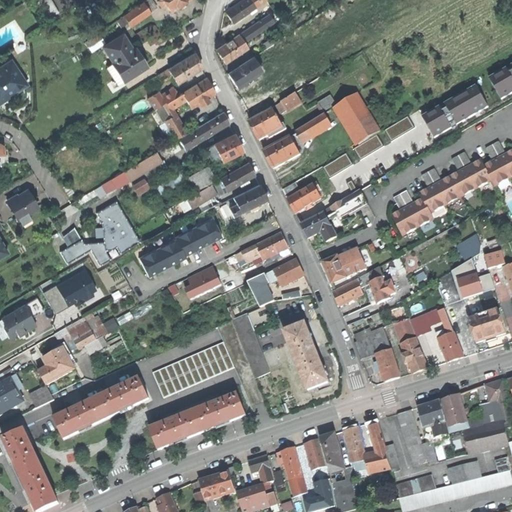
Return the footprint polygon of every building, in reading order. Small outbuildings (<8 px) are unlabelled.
[(42,8),(53,2),(51,0),(42,0),(39,2),(42,8)] [(143,0),(124,13),(130,22),(149,9),(144,0),(143,0)] [(159,0),(162,4),(166,2),(171,9),(183,0),(159,0)] [(237,0),(226,8),(229,14),(232,19),(255,5),(252,0),(237,0)] [(42,8),(45,14),(56,8),(53,2),(42,8)] [(49,19),(59,13),(56,8),(45,14),(49,19)] [(274,19),(270,11),(239,32),(217,47),(222,55),(225,61),(248,46),(244,40),(274,19)] [(293,27),(281,35),(289,49),(301,41),(293,27)] [(124,78),(147,63),(142,53),(139,49),(136,51),(133,46),(123,31),(103,44),(114,60),(107,64),(118,81),(124,77),(124,78)] [(98,32),(87,39),(90,44),(101,37),(98,32)] [(271,53),(267,45),(228,70),(233,78),(237,84),(262,68),(259,62),(271,53)] [(160,82),(171,75),(177,84),(201,69),(197,61),(194,53),(156,76),(160,82)] [(290,61),(286,54),(276,61),(280,67),(290,61)] [(9,97),(26,86),(13,64),(0,71),(0,96),(6,92),(9,97)] [(511,64),(491,77),(503,99),(511,93),(511,64)] [(307,82),(319,74),(314,67),(303,74),(307,82)] [(289,80),(282,68),(239,95),(242,102),(246,110),(273,93),(272,91),(289,80)] [(165,122),(176,140),(186,133),(175,114),(189,106),(191,109),(210,97),(214,94),(207,79),(176,96),(164,104),(172,117),(165,122)] [(455,127),(491,107),(478,84),(423,115),(436,138),(455,127)] [(155,109),(164,104),(176,96),(172,88),(159,96),(157,93),(148,98),(155,109)] [(301,97),(296,88),(276,102),(282,111),(287,108),(286,106),(301,97)] [(357,89),(336,103),(359,141),(380,128),(357,89)] [(318,97),(322,106),(336,100),(331,91),(318,97)] [(280,118),(274,106),(250,119),(255,129),(259,137),(269,132),(271,135),(287,126),(282,116),(280,118)] [(295,128),(301,138),(331,120),(326,110),(295,128)] [(224,125),(228,123),(223,111),(186,133),(176,140),(182,150),(224,125)] [(384,130),(391,142),(415,128),(408,116),(384,130)] [(300,151),(291,133),(266,147),(272,158),(275,165),(300,151)] [(214,145),(222,162),(242,152),(239,146),(234,135),(214,145)] [(354,149),(361,161),(384,147),(377,135),(354,149)] [(511,156),(510,158),(508,155),(500,142),(494,146),(511,179),(511,178),(511,156)] [(131,177),(168,155),(162,145),(125,168),(130,176),(131,177)] [(218,163),(222,162),(214,145),(207,149),(212,159),(215,158),(218,163)] [(495,166),(487,170),(493,181),(497,187),(511,179),(494,146),(488,149),(495,162),(493,163),(495,166)] [(484,164),(476,168),(475,165),(474,166),(467,152),(460,156),(478,190),(493,181),(487,170),(486,167),(484,164)] [(323,167),(330,179),(353,165),(346,153),(323,167)] [(460,173),(461,176),(454,181),(463,198),(478,190),(460,156),(454,160),(461,173),(460,173)] [(227,191),(241,183),(246,180),(255,176),(252,171),(248,164),(220,179),(227,191)] [(109,188),(130,176),(125,168),(105,181),(109,188)] [(191,177),(199,191),(215,182),(207,168),(191,177)] [(436,169),(430,173),(448,206),(463,198),(454,181),(446,185),(444,182),(443,182),(436,169)] [(424,200),(426,203),(432,215),(448,206),(430,173),(423,176),(430,189),(429,190),(431,193),(423,197),(424,200)] [(138,196),(152,190),(147,178),(133,184),(138,196)] [(218,184),(216,182),(215,182),(199,191),(186,199),(191,209),(217,194),(213,187),(218,184)] [(236,205),(240,213),(249,208),(251,212),(255,210),(258,209),(256,205),(266,200),(259,185),(232,198),(236,205)] [(296,213),(322,199),(314,185),(288,200),(293,207),(296,213)] [(7,203),(18,221),(19,221),(28,215),(37,210),(32,201),(27,191),(14,199),(12,196),(6,200),(7,203)] [(352,215),(369,205),(363,191),(335,207),(335,208),(325,214),(325,215),(303,226),(306,233),(309,239),(320,234),(321,237),(325,235),(329,243),(338,238),(330,221),(339,216),(345,226),(355,220),(352,215)] [(432,215),(426,203),(418,207),(416,205),(408,192),(402,195),(420,228),(435,220),(432,215)] [(419,229),(420,228),(402,195),(395,199),(402,212),(393,217),(404,237),(419,229)] [(84,244),(81,240),(67,247),(60,252),(67,264),(90,251),(99,266),(110,259),(105,251),(111,250),(116,247),(120,254),(140,242),(116,202),(96,213),(99,218),(100,223),(102,222),(102,228),(103,237),(103,242),(88,244),(84,244)] [(227,218),(232,215),(229,208),(227,205),(222,207),(227,218)] [(233,216),(240,213),(236,205),(229,208),(232,215),(233,216)] [(31,221),(28,215),(19,221),(22,226),(31,221)] [(176,239),(138,258),(148,277),(160,271),(176,264),(186,258),(185,256),(191,253),(212,243),(222,238),(212,218),(175,237),(176,239)] [(74,228),(63,237),(67,247),(81,240),(74,228)] [(95,238),(103,237),(102,228),(95,228),(95,238)] [(256,246),(262,258),(263,261),(271,257),(272,260),(277,258),(280,256),(279,253),(289,249),(282,234),(256,246)] [(477,235),(457,248),(466,263),(480,254),(481,246),(477,235)] [(247,265),(262,258),(256,246),(242,253),(245,260),(247,265)] [(332,284),(366,269),(359,251),(339,259),(338,257),(323,263),(329,277),(332,284)] [(499,267),(507,264),(503,252),(486,257),(490,269),(499,267)] [(239,264),(245,260),(242,253),(235,256),(239,264)] [(274,271),(277,277),(281,287),(297,279),(304,276),(296,260),(274,271)] [(212,267),(188,279),(192,288),(197,298),(216,289),(213,284),(219,281),(212,267)] [(57,286),(67,304),(73,300),(74,302),(76,306),(84,301),(83,297),(91,292),(96,290),(84,270),(57,286)] [(370,274),(374,282),(382,278),(379,270),(370,274)] [(266,275),(269,281),(277,277),(274,271),(266,275)] [(269,281),(266,275),(266,274),(248,282),(261,308),(268,305),(274,302),(265,283),(269,281)] [(368,284),(374,282),(370,274),(357,282),(361,289),(369,285),(368,284)] [(460,290),(463,299),(483,292),(478,275),(457,282),(460,290)] [(385,284),(382,278),(374,282),(368,284),(369,285),(370,289),(376,302),(377,304),(391,298),(390,296),(396,293),(391,282),(385,284)] [(222,286),(219,281),(213,284),(216,289),(222,286)] [(364,295),(361,289),(357,282),(333,293),(337,302),(339,307),(364,295)] [(68,306),(67,304),(57,286),(56,285),(43,293),(55,314),(68,307),(68,306)] [(497,289),(501,301),(511,298),(507,286),(497,289)] [(191,301),(197,298),(192,288),(186,291),(191,301)] [(372,304),(376,302),(370,289),(366,291),(369,298),(372,304)] [(283,296),(283,300),(302,297),(300,291),(283,296)] [(93,295),(91,292),(83,297),(84,301),(93,295)] [(24,305),(31,318),(44,311),(37,298),(24,305)] [(31,318),(24,305),(1,318),(6,327),(3,329),(9,339),(16,334),(18,337),(25,333),(24,330),(25,329),(27,328),(28,330),(36,326),(31,318)] [(386,328),(396,325),(407,320),(403,307),(382,314),(386,328)] [(438,310),(410,321),(416,338),(432,332),(430,327),(443,323),(439,313),(438,310)] [(445,330),(448,335),(455,332),(446,310),(439,313),(443,323),(445,330)] [(484,314),(483,311),(477,314),(478,317),(470,319),(478,343),(487,340),(488,342),(492,341),(497,339),(497,337),(506,334),(498,310),(484,314)] [(257,378),(270,373),(254,333),(247,314),(233,320),(256,379),(257,378)] [(92,315),(56,335),(63,347),(66,346),(74,341),(92,332),(103,325),(98,317),(94,319),(92,315)] [(114,319),(103,325),(108,334),(119,328),(114,319)] [(403,343),(416,338),(410,321),(409,319),(407,320),(396,325),(403,343)] [(108,334),(103,325),(92,332),(96,340),(98,339),(104,336),(108,334)] [(305,325),(285,333),(308,391),(328,383),(316,353),(305,325)] [(355,336),(358,343),(386,333),(384,328),(369,334),(368,331),(355,336)] [(438,339),(448,335),(445,330),(436,334),(438,339)] [(96,340),(92,332),(74,341),(79,350),(85,346),(96,340)] [(455,332),(448,335),(438,339),(448,364),(452,362),(465,357),(455,332)] [(363,361),(376,356),(391,350),(386,333),(358,343),(355,344),(363,361)] [(106,340),(104,336),(98,339),(103,348),(109,345),(106,340)] [(405,354),(409,363),(413,375),(416,373),(429,369),(416,338),(403,343),(401,344),(405,354)] [(90,355),(103,348),(98,339),(96,340),(85,346),(90,355)] [(79,350),(74,341),(66,346),(71,355),(72,356),(80,352),(79,350)] [(154,374),(164,398),(234,368),(224,344),(154,374)] [(75,370),(71,362),(68,357),(63,347),(43,358),(49,368),(55,380),(70,372),(75,370)] [(391,350),(376,356),(379,363),(381,372),(385,383),(390,381),(400,378),(391,350)] [(46,385),(55,380),(49,368),(39,374),(46,385)] [(0,374),(0,381),(11,375),(8,370),(0,374)] [(11,379),(17,390),(21,387),(15,377),(11,379)] [(17,390),(11,379),(0,385),(0,415),(24,402),(17,390)] [(60,429),(64,439),(144,402),(149,399),(139,379),(118,389),(76,409),(55,419),(60,429)] [(498,402),(504,424),(505,429),(511,428),(511,421),(503,380),(486,386),(488,395),(490,403),(498,402)] [(40,408),(54,400),(48,388),(33,395),(40,408)] [(167,423),(151,429),(159,450),(246,415),(237,394),(214,404),(174,420),(167,423)] [(449,429),(467,424),(465,417),(459,396),(457,396),(442,401),(449,429)] [(435,443),(450,439),(449,435),(440,402),(422,407),(418,408),(424,429),(431,428),(435,443)] [(469,429),(470,433),(504,424),(498,402),(490,403),(481,405),(483,413),(465,417),(467,424),(469,429)] [(398,415),(415,467),(428,463),(423,445),(412,411),(398,415)] [(469,429),(467,424),(449,429),(451,434),(463,431),(469,429)] [(469,455),(509,446),(505,429),(504,424),(470,433),(469,429),(463,431),(463,434),(469,455)] [(386,448),(379,425),(369,428),(377,454),(377,455),(386,453),(388,452),(386,448)] [(356,463),(366,461),(366,458),(358,427),(344,431),(352,464),(356,463)] [(37,511),(40,511),(58,504),(55,496),(31,444),(24,430),(4,440),(11,455),(29,493),(37,511)] [(469,455),(463,434),(463,431),(451,434),(449,435),(450,439),(455,459),(469,455)] [(330,473),(345,469),(342,462),(335,436),(326,438),(321,440),(330,473)] [(306,444),(313,470),(326,466),(319,441),(311,443),(306,444)] [(431,442),(423,445),(428,463),(429,466),(437,463),(431,442)] [(386,453),(391,470),(392,474),(400,471),(393,446),(386,448),(388,452),(386,453)] [(282,452),(295,497),(308,493),(295,448),(287,451),(282,452)] [(377,454),(366,458),(366,461),(368,470),(369,475),(391,470),(386,453),(377,455),(377,454)] [(264,487),(268,497),(273,495),(269,483),(273,482),(274,481),(274,479),(268,457),(258,460),(250,462),(253,475),(260,472),(264,487)] [(496,461),(499,474),(509,471),(511,471),(508,458),(496,461)] [(368,470),(366,461),(356,463),(358,472),(368,470)] [(478,463),(450,469),(453,486),(482,478),(478,463)] [(232,477),(239,475),(237,467),(229,469),(230,472),(232,477)] [(355,467),(345,469),(348,481),(351,481),(358,479),(355,467)] [(278,493),(286,491),(281,471),(274,473),(275,478),(275,480),(274,483),(278,493)] [(453,486),(399,500),(402,511),(406,511),(511,485),(511,481),(509,471),(499,474),(482,478),(453,486)] [(201,482),(207,502),(236,493),(232,477),(230,472),(216,477),(201,482)] [(436,489),(432,475),(396,487),(400,498),(400,499),(436,489)] [(331,481),(315,484),(318,496),(305,500),(307,511),(314,511),(335,507),(332,489),(331,481)] [(345,511),(359,508),(351,481),(348,481),(333,485),(337,511),(345,511)] [(242,511),(251,511),(271,506),(268,497),(264,487),(238,495),(242,511)] [(195,494),(199,509),(208,507),(203,492),(195,494)] [(177,511),(170,494),(162,497),(157,499),(162,509),(159,510),(159,511),(177,511)] [(273,495),(268,497),(271,506),(278,504),(275,494),(273,495)] [(291,502),(282,505),(284,511),(285,511),(294,509),(291,502)]
